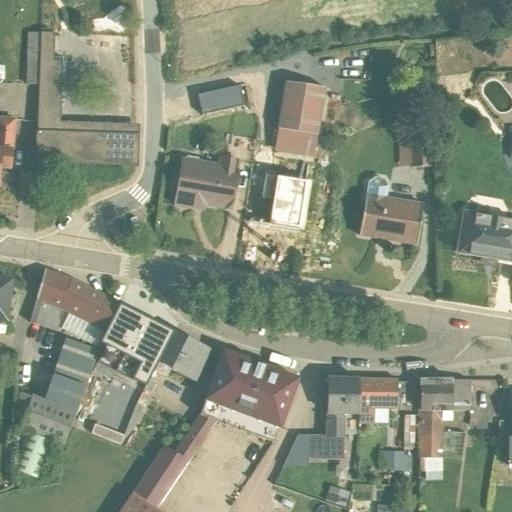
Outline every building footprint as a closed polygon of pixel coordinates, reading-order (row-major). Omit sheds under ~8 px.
[(39,35),(37,87),(34,163),(134,166),(135,128),(59,126),(59,106),(62,107),(64,63),(52,63),(53,34),(50,34),(51,30),(40,30),(39,35)] [(37,87),(39,35),(26,34),(24,87),(37,87)] [(323,90),(283,83),(275,130),(316,137),(323,90)] [(196,96),(200,117),(243,108),(238,86),(196,96)] [(414,114),(405,114),(405,126),(409,126),(410,138),(397,139),(398,168),(430,166),(430,138),(417,138),(416,125),(414,125),(414,114)] [(0,169),(9,170),(13,119),(0,118),(0,169)] [(272,153),(312,160),(316,137),(275,130),(272,153)] [(229,210),(237,161),(217,158),(216,166),(181,160),(173,207),(192,210),(193,204),(229,210)] [(304,183),(264,177),(260,200),(271,202),(267,226),(296,230),(304,183)] [(373,179),(366,184),(357,237),(414,246),(420,205),(385,199),(387,187),(382,180),(373,179)] [(487,217),(461,213),(459,228),(456,229),(455,237),(458,241),(456,253),(478,257),(477,265),(495,268),(497,260),(511,263),(511,220),(501,219),(499,216),(491,215),(487,217)] [(70,282),(43,271),(28,324),(55,332),(56,329),(95,349),(118,306),(70,282)] [(0,336),(2,337),(9,282),(0,280),(0,336)] [(192,383),(208,352),(118,306),(97,346),(164,379),(165,379),(169,371),(192,383)] [(216,423),(272,444),(295,380),(222,352),(197,417),(172,453),(162,447),(117,511),(156,511),(216,423)] [(355,417),(358,381),(326,380),(325,438),(296,437),(282,466),(282,467),(305,467),(306,460),(341,460),(342,440),(343,440),(343,417),(355,417)] [(402,398),(403,385),(396,385),(395,381),(358,381),(355,417),(355,426),(386,426),(386,410),(395,410),(395,398),(402,398)] [(467,397),(467,382),(418,382),(418,473),(424,473),(424,481),(439,482),(439,473),(440,473),(440,460),(461,460),(462,434),(441,433),(441,423),(450,423),(451,413),(468,413),(468,404),(471,404),(471,397),(467,397)] [(32,396),(31,398),(19,393),(11,411),(13,413),(12,416),(13,417),(13,419),(20,423),(17,430),(27,435),(12,471),(37,481),(38,481),(53,444),(61,447),(62,447),(75,412),(32,396)] [(413,417),(402,417),(401,444),(402,445),(402,449),(412,449),(413,417)] [(402,472),(408,472),(408,458),(402,457),(402,454),(381,453),(380,472),(402,473),(402,472)] [(327,488),(322,502),(343,509),(348,495),(327,488)]
